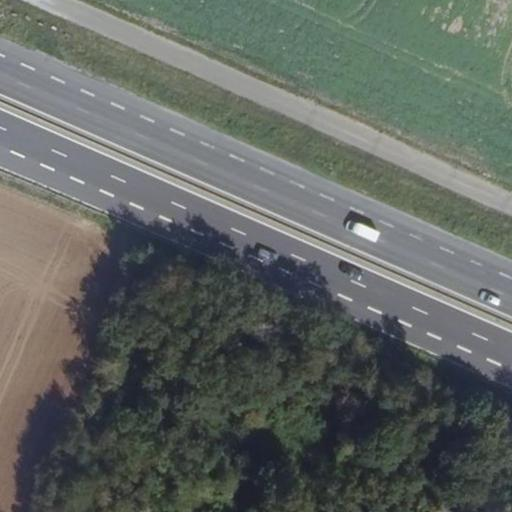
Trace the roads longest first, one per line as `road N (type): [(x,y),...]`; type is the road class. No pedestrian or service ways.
road 1 (trunk): [(0,127),(511,350)]
road 2 (trunk): [(511,297),(0,74)]
road 3 (unclassified): [(46,0),(511,203)]
